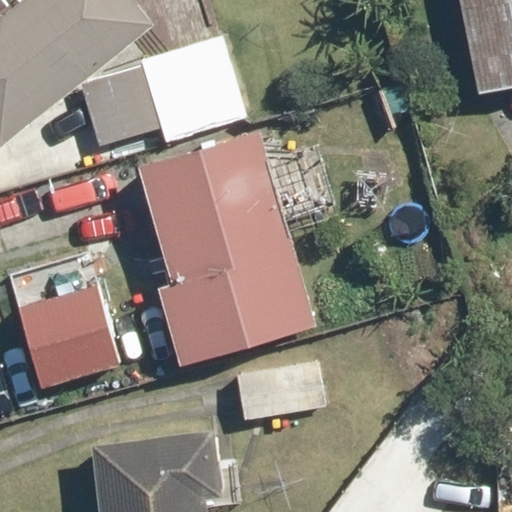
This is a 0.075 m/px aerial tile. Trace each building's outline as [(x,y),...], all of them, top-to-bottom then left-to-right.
[(0,0),(0,135),(9,147),(161,26),(140,0),(23,0),(10,11),(0,0)] [(511,0),(466,0),(483,87),(511,81),(511,0)] [(142,163),(188,356),(318,325),(272,132),(142,163)] [(94,250),(11,273),(43,389),(126,367),(94,250)] [(323,359),(239,370),(246,420),(330,409),(323,359)] [(98,442),(104,511),(215,511),(209,433),(98,442)] [(421,511),(446,494),(416,455),(355,500),(364,511),(421,511)]
